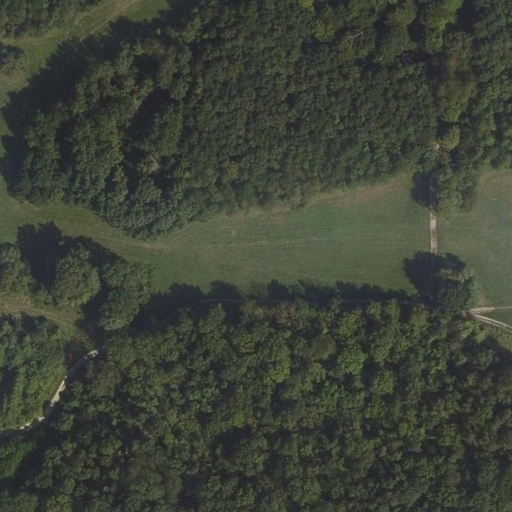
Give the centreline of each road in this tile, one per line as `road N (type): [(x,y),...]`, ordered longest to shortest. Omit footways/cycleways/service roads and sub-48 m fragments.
road 1 (track): [(511,332),(400,304),(191,308),(84,360),(48,417),(0,439)]
road 2 (track): [(407,0),(434,98),(433,309),(511,307)]
